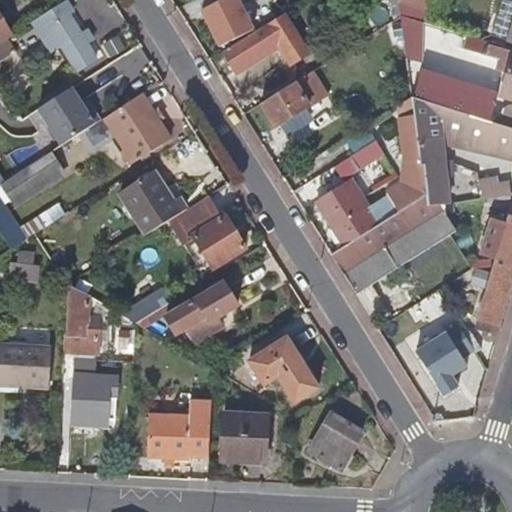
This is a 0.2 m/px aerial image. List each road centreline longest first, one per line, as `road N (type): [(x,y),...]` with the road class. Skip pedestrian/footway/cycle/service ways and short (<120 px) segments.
road 1 (residential): [(434,468),(130,0)]
road 2 (residential): [(0,497),(275,511)]
